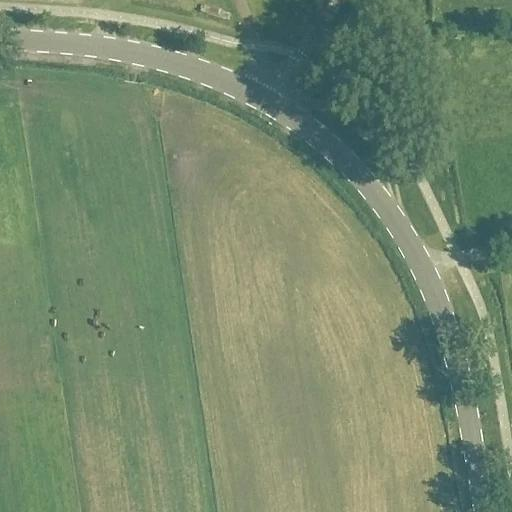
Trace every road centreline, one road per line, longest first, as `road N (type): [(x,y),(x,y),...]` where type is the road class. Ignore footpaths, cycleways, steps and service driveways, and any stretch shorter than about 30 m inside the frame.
road 1 (tertiary): [(483,511),(466,404),(433,302),(394,224),(343,162),(271,103)]
road 2 (tertiary): [(271,103),(211,72),(0,43)]
road 3 (unclassified): [(271,103),(333,0)]
